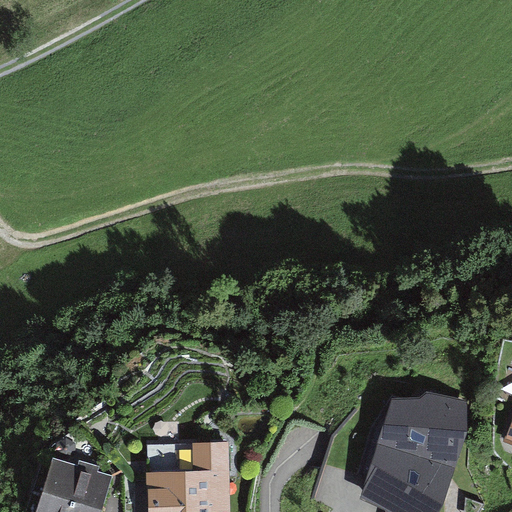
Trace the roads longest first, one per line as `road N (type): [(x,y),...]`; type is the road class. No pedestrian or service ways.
road 1 (track): [(0,229),(19,240),(43,238),(210,187),(337,166),(511,161)]
road 2 (track): [(131,0),(0,69)]
